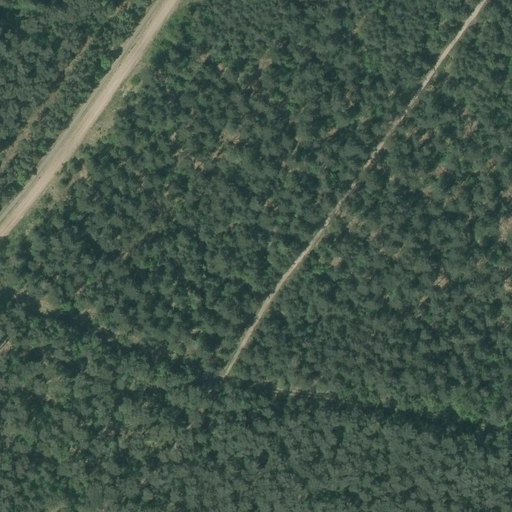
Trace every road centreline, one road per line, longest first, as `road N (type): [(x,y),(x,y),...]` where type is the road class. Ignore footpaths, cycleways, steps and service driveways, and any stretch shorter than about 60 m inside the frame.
road 1 (track): [(511,435),(388,400),(170,359),(77,330),(0,288)]
road 2 (track): [(0,232),(172,0)]
